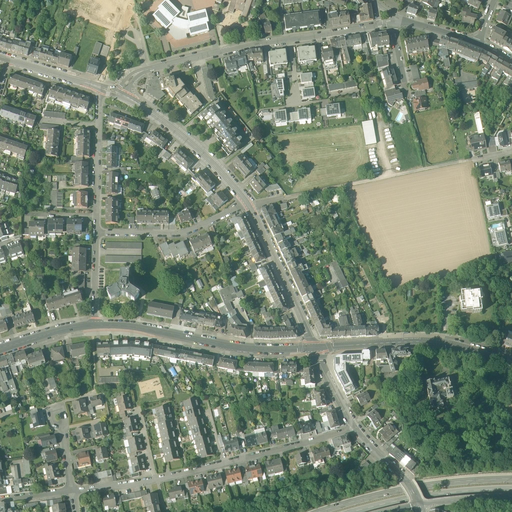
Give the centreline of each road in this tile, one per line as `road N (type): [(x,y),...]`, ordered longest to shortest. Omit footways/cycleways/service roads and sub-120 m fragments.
road 1 (residential): [(353,426),(154,479),(70,490)]
road 2 (residential): [(380,24),(149,67),(119,93)]
road 3 (unclassified): [(285,198),(511,151)]
road 4 (secondary): [(96,325),(240,347),(314,347)]
road 5 (secondary): [(314,347),(427,342),(511,368)]
road 6 (trunk): [(511,477),(392,489),(315,511)]
road 7 (tertiary): [(119,93),(177,130),(245,200)]
road 8 (trunk): [(348,511),(511,487)]
road 9 (residential): [(95,233),(181,233),(245,200)]
road 10 (tertiary): [(250,208),(314,347)]
road 11 (residential): [(102,88),(95,233)]
